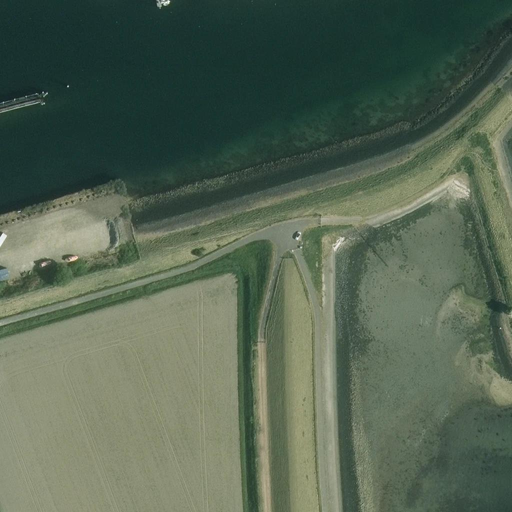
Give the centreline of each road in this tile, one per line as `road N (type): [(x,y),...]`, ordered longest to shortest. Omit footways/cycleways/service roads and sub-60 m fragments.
road 1 (unclassified): [(0,323),(279,233)]
road 2 (track): [(268,511),(262,344)]
